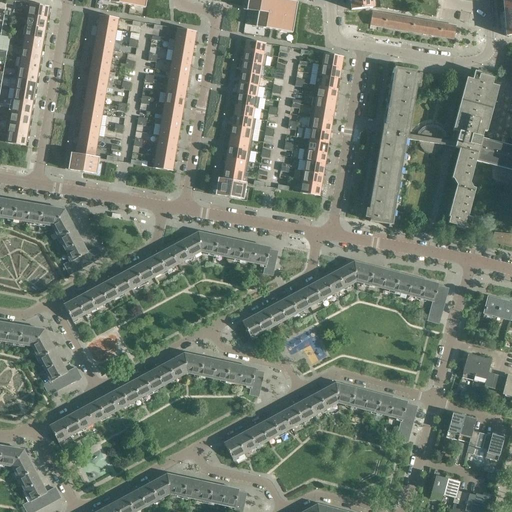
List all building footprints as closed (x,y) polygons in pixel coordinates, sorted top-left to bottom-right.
[(145,8),(146,0),(109,0),(109,2),(111,2),(111,3),(145,8)] [(292,34),(297,3),(280,0),(248,0),(246,11),(258,13),(257,19),(256,27),(258,27),(258,28),(292,34)] [(372,9),(371,0),(350,0),(351,10),(372,9)] [(48,19),(49,9),(50,7),(29,4),(27,15),(28,15),(47,18),(47,19),(48,19)] [(511,35),(511,4),(503,5),(506,36),(511,35)] [(384,27),(386,15),(372,13),(370,25),(384,27)] [(46,19),(47,19),(47,18),(28,15),(26,26),(45,29),(46,19)] [(117,30),(119,19),(94,15),(92,26),(97,27),(117,30)] [(398,30),(400,17),(386,15),(384,27),(398,30)] [(412,32),(414,20),(400,17),(398,30),(412,32)] [(425,34),(428,22),(414,20),(412,32),(425,34)] [(440,37),(442,24),(428,22),(425,34),(440,37)] [(454,39),(456,27),(442,24),(440,37),(454,39)] [(43,40),(45,30),(45,29),(26,26),(24,36),(43,40)] [(115,41),(117,30),(97,27),(95,38),(115,41)] [(195,43),(197,32),(176,29),(174,40),(194,43),(195,43)] [(41,50),(43,41),(43,40),(24,36),(22,47),(41,50)] [(113,52),(115,41),(95,38),(94,48),(113,52)] [(192,54),(194,43),(174,40),(172,51),(192,54)] [(264,55),(266,44),(241,40),(239,51),(244,52),(264,55)] [(39,61),(41,51),(41,50),(22,47),(21,58),(39,61)] [(112,62),(113,52),(94,48),(92,59),(112,62)] [(190,65),(192,54),(172,51),(170,61),(190,65)] [(262,66),(264,55),(244,52),(242,63),(262,66)] [(323,54),(321,65),(341,68),(342,68),(344,57),(323,54)] [(5,59),(4,64),(11,65),(13,56),(6,55),(5,59)] [(38,71),(39,62),(39,61),(21,58),(19,68),(38,71)] [(110,73),(112,62),(92,59),(90,70),(110,73)] [(188,75),(190,65),(170,61),(169,72),(188,75)] [(260,77),(262,66),(242,63),(241,73),(260,77)] [(339,79),(341,68),(321,65),(319,76),(339,79)] [(36,82),(38,71),(19,68),(15,67),(14,78),(17,79),(36,82)] [(511,146),(482,138),(483,131),(485,132),(497,87),(492,85),(493,79),(487,77),(487,75),(474,72),(472,80),(468,79),(466,78),(452,131),(454,132),(451,142),(445,141),(445,140),(445,138),(444,137),(444,136),(443,135),(443,134),(442,133),(441,132),(441,131),(440,130),(438,129),(436,128),(435,128),(434,128),(432,128),(430,128),(429,128),(427,128),(426,129),(425,129),(424,130),(423,131),(422,132),(421,133),(420,134),(420,135),(419,136),(419,137),(408,135),(405,135),(405,129),(406,129),(416,71),(397,68),(396,74),(392,74),(390,83),(388,88),(390,88),(389,88),(388,97),(388,98),(386,102),(387,103),(383,125),(386,126),(385,135),(384,135),(369,221),(389,225),(390,219),(394,219),(395,210),(397,205),(396,205),(396,204),(396,205),(398,195),(400,191),(399,190),(400,181),(402,177),(401,176),(403,168),(403,167),(405,163),(403,162),(404,162),(405,153),(407,148),(406,148),(407,140),(419,142),(419,143),(419,145),(420,146),(421,148),(421,149),(422,150),(423,150),(424,151),(426,152),(427,153),(429,153),(431,154),(432,154),(434,154),(435,153),(436,153),(438,152),(439,151),(440,150),(441,149),(442,148),(443,147),(443,146),(444,145),(449,146),(461,149),(453,179),(454,180),(458,186),(448,224),(456,226),(455,228),(464,230),(465,226),(470,227),(472,218),(467,217),(475,189),(473,188),(474,184),(470,183),(476,161),(490,165),(494,169),(493,173),(500,175),(501,171),(511,173),(511,236),(511,238),(500,235),(498,242),(511,245),(511,146)] [(108,84),(110,73),(90,70),(88,80),(108,84)] [(186,86),(188,75),(169,72),(167,83),(186,86)] [(259,87),(260,77),(241,73),(239,84),(259,87)] [(337,90),(339,79),(319,76),(318,86),(337,90)] [(34,93),(36,82),(17,79),(15,89),(34,93)] [(106,94),(108,84),(88,80),(86,91),(106,94)] [(185,97),(186,86),(167,83),(165,93),(185,97)] [(257,98),(259,87),(239,84),(237,95),(257,98)] [(335,100),(337,90),(318,86),(316,97),(335,100)] [(32,103),(34,94),(34,93),(15,89),(13,100),(32,103)] [(104,105),(106,94),(86,91),(85,102),(104,105)] [(183,107),(185,97),(165,93),(163,104),(183,107)] [(255,109),(257,98),(237,95),(235,105),(255,109)] [(333,111),(335,100),(316,97),(314,108),(333,111)] [(30,114),(32,105),(32,103),(13,100),(10,99),(8,110),(30,114)] [(103,116),(104,105),(85,102),(83,112),(103,116)] [(181,118),(183,107),(163,104),(161,115),(181,118)] [(253,119),(255,109),(235,105),(233,116),(253,119)] [(332,122),(333,111),(314,108),(312,118),(332,122)] [(28,125),(30,115),(30,114),(8,110),(6,121),(28,125)] [(101,126),(103,116),(83,112),(81,123),(101,126)] [(99,146),(103,146),(107,115),(103,115),(99,146)] [(179,129),(181,118),(161,115),(160,125),(179,129)] [(251,130),(253,119),(233,116),(232,127),(251,130)] [(330,132),(332,122),(312,118),(311,129),(330,132)] [(27,135),(28,126),(28,125),(6,121),(5,132),(7,132),(27,135)] [(99,137),(101,126),(81,123),(79,133),(99,137)] [(177,139),(179,129),(160,125),(158,136),(177,139)] [(250,141),(251,130),(232,127),(230,137),(250,141)] [(328,143),(330,132),(311,129),(309,140),(328,143)] [(26,146),(28,137),(28,135),(27,135),(7,132),(5,143),(26,146)] [(97,147),(99,137),(79,133),(77,144),(97,147)] [(176,150),(177,139),(158,136),(156,147),(176,150)] [(248,151),(250,141),(230,137),(228,148),(248,151)] [(326,154),(328,143),(309,140),(307,150),(326,154)] [(95,158),(97,147),(77,144),(76,154),(85,156),(95,158)] [(174,160),(176,150),(156,147),(154,157),(174,160)] [(246,162),(248,151),(228,148),(226,159),(246,162)] [(324,164),(326,154),(307,150),(306,161),(324,164)] [(82,173),(85,156),(76,154),(71,153),(68,170),(82,173)] [(96,175),(99,159),(99,158),(95,158),(85,156),(82,173),(96,175)] [(173,172),(175,161),(174,160),(154,157),(152,169),(173,172)] [(244,173),(246,162),(226,159),(224,169),(244,173)] [(323,175),(324,164),(306,161),(304,172),(323,175)] [(242,183),(244,173),(224,169),(223,179),(232,181),(242,183)] [(321,186),(323,175),(304,172),(302,182),(321,186)] [(232,181),(223,179),(218,179),(215,195),(229,198),(232,181)] [(243,200),(246,184),(246,183),(242,183),(232,181),(229,198),(243,200)] [(322,186),(321,186),(302,182),(301,182),(299,194),(320,197),(322,186)] [(13,220),(16,202),(3,200),(0,218),(13,220)] [(26,222),(29,204),(16,202),(13,220),(26,222)] [(39,224),(42,206),(29,204),(26,222),(39,224)] [(52,226),(64,210),(42,206),(39,224),(52,226)] [(75,230),(64,210),(52,226),(59,238),(75,230)] [(81,241),(75,230),(59,238),(65,250),(81,241)] [(201,252),(198,233),(180,242),(189,258),(201,252)] [(214,255),(218,237),(198,233),(201,252),(214,255)] [(227,258),(231,240),(218,237),(214,255),(227,258)] [(240,260),(244,243),(231,240),(227,258),(240,260)] [(87,253),(87,251),(81,241),(65,250),(71,261),(72,262),(74,261),(85,254),(88,253),(87,253)] [(189,258),(180,242),(169,249),(177,265),(189,258)] [(253,263),(257,245),(244,243),(240,260),(253,263)] [(267,262),(269,250),(270,248),(257,245),(253,263),(265,266),(266,266),(267,262)] [(101,258),(96,248),(87,253),(88,253),(85,254),(90,264),(101,258)] [(177,265),(169,249),(157,255),(166,271),(177,265)] [(275,264),(277,252),(269,250),(267,262),(275,264)] [(90,264),(85,254),(74,261),(79,270),(90,264)] [(166,271),(157,255),(145,261),(154,277),(166,271)] [(79,270),(74,261),(72,262),(71,261),(64,265),(70,275),(79,270)] [(154,277),(145,261),(134,267),(142,283),(154,277)] [(272,276),(275,264),(267,262),(266,266),(265,266),(264,274),(272,276)] [(356,282),(354,262),(336,272),(344,288),(356,282)] [(371,286),(376,268),(354,262),(356,282),(371,286)] [(142,283),(134,267),(122,274),(131,290),(142,283)] [(384,289),(389,271),(376,268),(371,286),(384,289)] [(397,292),(402,275),(389,271),(384,289),(397,292)] [(344,288),(336,272),(324,278),(333,294),(344,288)] [(131,290),(122,274),(111,280),(119,296),(131,290)] [(410,295),(414,278),(402,275),(397,292),(410,295)] [(333,294),(324,278),(312,285),(321,301),(333,294)] [(423,299),(427,281),(414,278),(410,295),(423,299)] [(119,296),(111,280),(99,286),(108,302),(119,296)] [(435,298),(438,286),(438,284),(427,281),(423,299),(433,301),(434,301),(435,298)] [(321,301),(312,285),(301,291),(309,307),(321,301)] [(108,302),(99,286),(87,293),(96,309),(108,302)] [(445,301),(448,289),(438,286),(435,298),(445,301)] [(309,307),(301,291),(289,297),(298,313),(309,307)] [(96,309),(87,293),(76,299),(84,315),(96,309)] [(298,313),(289,297),(278,303),(286,319),(298,313)] [(442,312),(445,301),(435,298),(434,301),(433,301),(431,309),(442,312)] [(496,322),(497,317),(501,301),(488,298),(487,302),(485,302),(483,309),(485,310),(482,319),(496,322)] [(84,315),(76,299),(64,305),(72,321),(84,315)] [(510,319),(511,311),(511,304),(501,301),(497,317),(510,320),(510,319)] [(286,319),(278,303),(266,310),(274,326),(286,319)] [(438,324),(442,312),(431,309),(428,321),(438,324)] [(274,326),(266,310),(242,322),(251,338),(274,326)] [(0,341),(6,342),(9,324),(0,322),(0,341)] [(19,344),(22,326),(9,324),(6,342),(19,344)] [(32,347),(44,330),(22,326),(19,344),(32,347)] [(54,350),(44,330),(32,347),(38,358),(54,350)] [(61,361),(54,350),(38,358),(45,370),(61,361)] [(187,373),(184,354),(166,364),(175,380),(187,373)] [(200,376),(204,358),(184,354),(187,373),(200,376)] [(473,381),(479,358),(467,355),(463,373),(462,378),(473,381)] [(213,379),(217,361),(204,358),(200,376),(213,379)] [(494,375),(488,373),(491,362),(479,358),(473,381),(485,384),(484,387),(491,388),(494,375)] [(67,373),(61,361),(45,370),(51,381),(51,382),(53,381),(65,374),(67,373)] [(226,382),(229,364),(217,361),(213,379),(226,382)] [(175,380),(166,364),(155,370),(163,386),(175,380)] [(239,384),(242,367),(229,364),(226,382),(239,384)] [(253,383),(255,371),(256,369),(242,367),(239,384),(251,387),(252,387),(253,383)] [(81,378),(75,368),(67,373),(65,374),(70,384),(81,378)] [(163,386),(155,370),(143,376),(152,392),(163,386)] [(261,385),(263,373),(255,371),(253,383),(261,385)] [(70,384),(65,374),(53,381),(58,390),(70,384)] [(497,390),(501,376),(494,375),(491,388),(497,390)] [(152,392),(143,376),(131,382),(140,398),(152,392)] [(503,392),(507,378),(501,376),(497,390),(503,392)] [(511,396),(511,377),(507,376),(507,378),(503,392),(502,394),(511,396)] [(58,390),(53,381),(51,382),(51,381),(44,385),(49,395),(58,390)] [(140,398),(131,382),(120,389),(128,405),(140,398)] [(258,397),(261,385),(253,383),(252,387),(251,387),(250,395),(258,397)] [(338,403),(335,384),(317,393),(326,409),(338,403)] [(351,406),(355,389),(335,384),(338,403),(351,406)] [(128,405),(120,389),(108,395),(117,411),(128,405)] [(363,410),(368,392),(355,389),(351,406),(363,410)] [(376,413),(381,396),(368,392),(363,410),(376,413)] [(326,409),(317,393),(306,400),(314,416),(326,409)] [(117,411),(108,395),(96,401),(105,417),(117,411)] [(389,416),(394,399),(381,396),(376,413),(389,416)] [(403,416),(406,404),(407,402),(394,399),(389,416),(402,420),(403,416)] [(314,416),(306,400),(294,406),(303,422),(314,416)] [(105,417),(96,401),(85,407),(93,424),(105,417)] [(414,419),(417,407),(406,404),(403,416),(414,419)] [(303,422),(294,406),(282,412),(291,428),(303,422)] [(93,424),(85,407),(73,414),(82,430),(93,424)] [(291,428),(282,412),(271,418),(279,434),(291,428)] [(82,430),(73,414),(61,420),(70,436),(82,430)] [(459,435),(464,417),(452,414),(447,432),(459,435)] [(411,430),(414,419),(403,416),(402,420),(400,427),(411,430)] [(475,447),(479,434),(472,432),(475,420),(464,417),(459,435),(470,438),(467,452),(473,453),(475,447)] [(279,434),(271,418),(259,425),(268,441),(279,434)] [(70,436),(61,420),(49,427),(58,443),(70,436)] [(268,441),(259,425),(247,431),(256,447),(268,441)] [(407,442),(411,430),(400,427),(397,439),(407,442)] [(256,447),(247,431),(236,437),(244,453),(256,447)] [(481,449),(485,435),(479,434),(475,447),(481,449)] [(497,461),(503,438),(492,435),(491,437),(485,435),(481,449),(487,451),(485,458),(497,461)] [(244,453),(236,437),(224,444),(232,460),(244,453)] [(0,464),(12,467),(23,450),(2,446),(0,455),(0,464)] [(34,470),(23,450),(12,467),(18,478),(34,470)] [(40,481),(34,470),(18,478),(24,490),(40,481)] [(447,480),(445,479),(438,477),(439,474),(434,473),(433,477),(435,477),(431,492),(443,495),(447,480)] [(169,494),(167,475),(149,484),(157,500),(169,494)] [(182,497),(186,479),(167,475),(169,494),(182,497)] [(457,491),(459,483),(450,481),(451,477),(446,476),(445,479),(447,480),(443,495),(454,498),(453,503),(460,505),(463,493),(457,491)] [(195,499),(199,482),(186,479),(182,497),(195,499)] [(46,493),(40,481),(24,490),(30,502),(31,502),(33,501),(45,495),(47,493),(46,493)] [(208,502),(212,484),(199,482),(195,499),(208,502)] [(157,500),(149,484),(137,491),(146,506),(157,500)] [(221,505),(225,487),(212,484),(208,502),(221,505)] [(235,504),(238,492),(238,490),(225,487),(221,505),(234,508),(235,508),(235,504)] [(60,498),(55,488),(46,493),(47,493),(45,495),(49,504),(60,498)] [(135,511),(146,506),(137,491),(126,497),(133,511),(135,511)] [(243,506),(246,494),(238,492),(235,504),(243,506)] [(466,506),(469,494),(463,493),(460,505),(466,506)] [(483,511),(488,498),(490,499),(491,495),(486,494),(483,496),(476,494),(475,496),(469,494),(466,506),(472,508),(471,511),(483,511)] [(49,504),(45,495),(33,501),(38,510),(49,504)] [(133,511),(126,497),(114,503),(118,511),(133,511)] [(34,511),(38,510),(33,501),(31,502),(30,502),(23,505),(26,511),(34,511)] [(118,511),(114,503),(102,509),(103,511),(118,511)]
